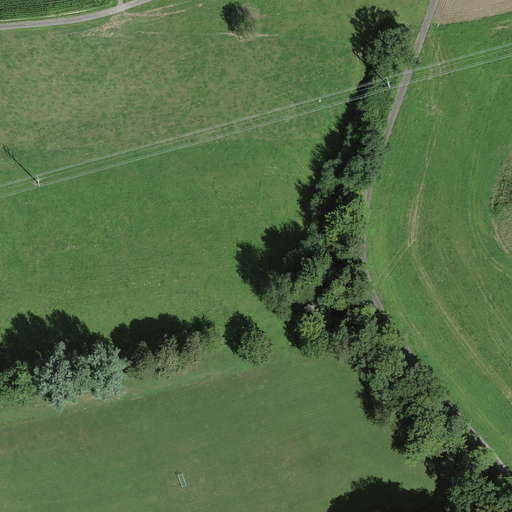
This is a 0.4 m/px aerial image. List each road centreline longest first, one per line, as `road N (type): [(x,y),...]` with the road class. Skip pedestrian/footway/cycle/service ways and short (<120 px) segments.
road 1 (track): [(433,0),(359,220),(364,290),(425,385),(511,480)]
road 2 (track): [(0,27),(73,20),(144,0)]
